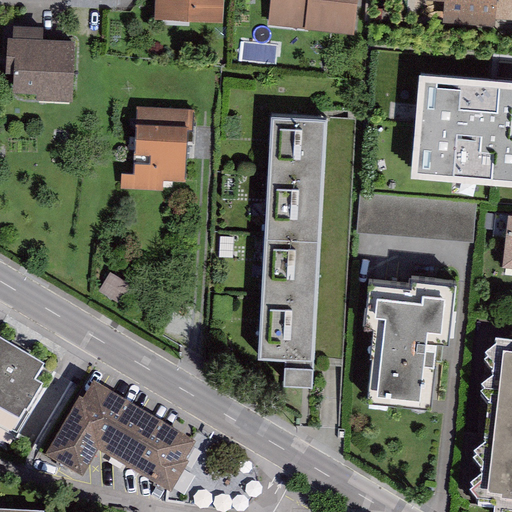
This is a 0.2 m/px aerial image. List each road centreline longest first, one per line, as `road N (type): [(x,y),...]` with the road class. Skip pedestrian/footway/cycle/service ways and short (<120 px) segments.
road 1 (residential): [(0,282),(289,455)]
road 2 (residential): [(168,511),(0,472)]
